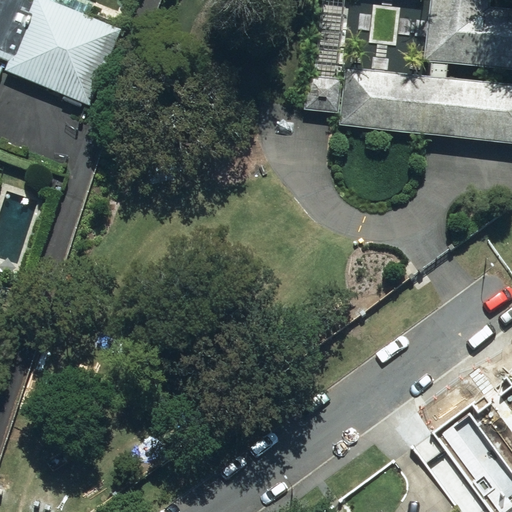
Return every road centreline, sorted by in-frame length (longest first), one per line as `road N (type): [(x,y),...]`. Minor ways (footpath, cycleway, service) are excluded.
road 1 (unknown): [(0,439),(84,191),(81,148),(15,107)]
road 2 (residential): [(207,511),(497,307)]
road 3 (unknown): [(390,383),(480,511)]
